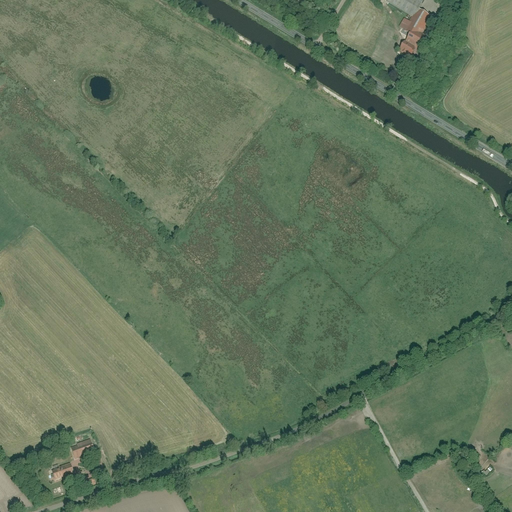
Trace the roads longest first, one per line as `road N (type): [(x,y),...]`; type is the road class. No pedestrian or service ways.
road 1 (unclassified): [(511,298),(473,334),(340,407),(254,446),(44,511)]
road 2 (tertiary): [(511,167),(237,0)]
